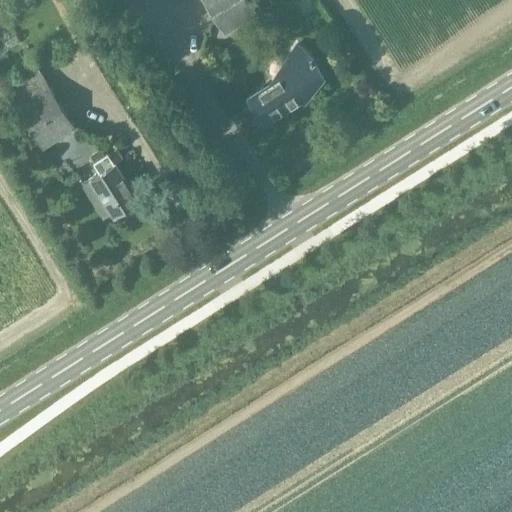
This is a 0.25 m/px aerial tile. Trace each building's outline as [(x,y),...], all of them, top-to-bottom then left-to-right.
[(203,0),(223,32),(256,12),(248,0),(203,0)] [(286,74),(248,97),(263,121),(299,98),(303,101),(322,75),(322,76),(323,75),(311,55),(296,45),(286,59),(291,67),(286,74)] [(42,148),(74,126),(36,68),(4,88),(42,148)] [(197,126),(202,122),(196,114),(191,117),(197,126)] [(114,216),(138,200),(113,163),(106,153),(93,162),(99,172),(90,178),(114,216)]
